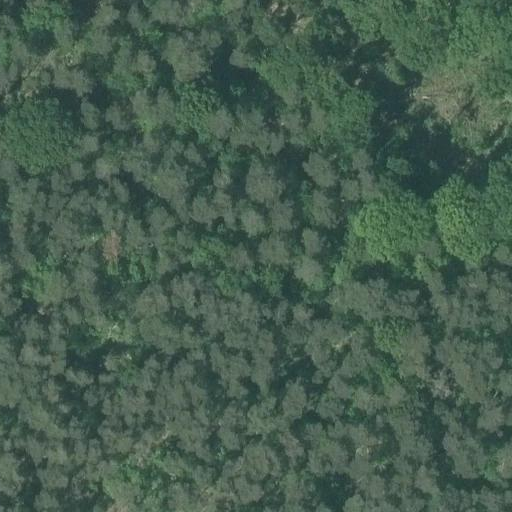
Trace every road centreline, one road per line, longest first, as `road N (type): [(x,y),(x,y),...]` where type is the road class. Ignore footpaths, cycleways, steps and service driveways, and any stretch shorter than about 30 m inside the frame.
road 1 (track): [(0,332),(24,318),(511,223)]
road 2 (track): [(349,249),(441,511)]
